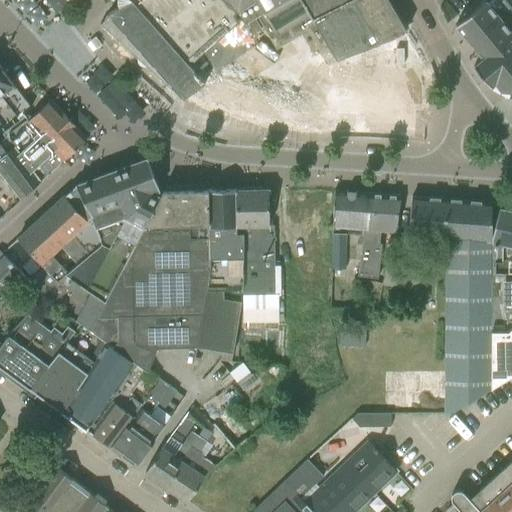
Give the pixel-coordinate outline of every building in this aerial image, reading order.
[(301,0),(117,0),(117,3),(119,7),(110,12),(185,97),(228,68),(261,79),(326,41),(301,0)] [(390,38),(405,31),(386,0),(301,0),(326,41),(336,59),(390,38)] [(480,74),(511,47),(511,9),(504,0),(485,0),(455,25),(483,58),(473,66),(480,74)] [(511,47),(480,74),(490,86),(495,81),(500,85),(505,88),(511,89),(510,96),(511,96),(511,47)] [(0,65),(0,94),(1,94),(18,117),(31,107),(14,84),(0,65)] [(28,114),(4,132),(14,145),(25,159),(30,155),(69,119),(51,99),(45,105),(31,117),(28,114)] [(30,155),(25,159),(42,180),(45,177),(57,166),(60,164),(60,163),(63,160),(63,161),(63,160),(64,160),(87,139),(69,119),(30,155)] [(7,150),(0,155),(0,172),(21,199),(32,189),(42,180),(25,159),(14,145),(7,150)] [(108,246),(128,257),(158,199),(157,198),(155,192),(158,191),(147,158),(113,171),(127,209),(108,246)] [(108,246),(127,209),(113,171),(75,185),(92,215),(96,227),(102,243),(108,246)] [(92,215),(75,185),(16,240),(33,258),(34,256),(42,265),(57,281),(58,282),(66,275),(69,272),(53,255),(62,246),(78,264),(101,245),(102,243),(96,227),(92,215)] [(209,264),(196,347),(232,353),(239,316),(240,316),(241,295),(243,272),(244,263),(242,233),(236,232),(235,226),(235,190),(207,191),(209,264)] [(240,316),(275,315),(275,268),(274,225),(269,225),(268,190),(235,190),(235,226),(236,232),(242,233),(244,263),(243,272),(241,295),(240,316)] [(106,299),(90,331),(108,345),(135,362),(147,371),(157,348),(196,347),(209,264),(207,191),(162,191),(158,199),(128,257),(106,299)] [(332,261),(331,268),(345,269),(347,229),(363,230),(364,229),(367,229),(370,194),(335,191),(333,227),(333,228),(332,261)] [(364,229),(363,230),(358,275),(379,278),(382,245),(380,245),(380,232),(397,232),(398,229),(401,196),(370,194),(367,229),(364,229)] [(500,204),(412,197),(410,217),(407,234),(457,239),(458,249),(447,248),(445,413),(450,413),(491,388),(492,238),(500,209),(499,208),(500,204)] [(511,211),(500,209),(492,238),(491,388),(495,386),(511,375),(511,211)] [(108,246),(102,243),(101,245),(78,264),(69,272),(66,275),(106,299),(128,257),(108,246)] [(19,270),(2,253),(0,251),(0,283),(5,289),(8,287),(11,289),(25,276),(19,270)] [(387,258),(383,278),(418,283),(421,263),(387,258)] [(42,265),(26,280),(42,297),(57,281),(42,265)] [(1,343),(0,344),(0,365),(30,388),(66,341),(67,342),(74,332),(73,331),(67,326),(62,334),(53,328),(50,331),(26,314),(8,337),(5,341),(3,345),(1,343)] [(339,347),(365,347),(365,323),(339,323),(339,347)] [(67,342),(66,341),(30,388),(62,412),(78,386),(86,372),(94,361),(67,342)] [(78,386),(62,412),(85,430),(135,362),(108,345),(106,348),(103,346),(96,357),(100,359),(90,375),(86,372),(78,386)] [(110,446),(141,404),(129,395),(147,371),(135,362),(85,430),(89,433),(91,431),(110,446)] [(242,363),(229,373),(238,385),(251,374),(242,363)] [(159,379),(150,393),(167,404),(176,390),(159,379)] [(110,446),(109,447),(135,466),(147,450),(164,425),(149,415),(158,403),(148,395),(141,404),(110,446)] [(212,424),(234,449),(248,436),(225,411),(212,424)] [(249,511),(351,511),(391,474),(396,470),(368,441),(362,425),(363,425),(363,423),(387,423),(387,422),(387,413),(375,413),(357,413),(249,511)] [(176,471),(165,486),(188,501),(204,478),(215,466),(198,455),(211,434),(203,428),(197,437),(190,447),(188,447),(178,462),(177,463),(180,465),(176,471)] [(156,456),(145,472),(165,486),(176,471),(180,465),(177,463),(178,462),(188,447),(190,447),(197,437),(190,433),(173,459),(160,450),(156,456)] [(511,501),(511,470),(507,465),(492,479),(511,501)] [(112,511),(104,506),(105,505),(90,493),(87,498),(68,483),(72,479),(56,468),(27,506),(35,511),(112,511)] [(511,511),(511,501),(492,479),(477,492),(494,511),(511,511)] [(451,494),(467,511),(494,511),(477,492),(470,499),(464,492),(459,490),(455,491),(451,494)] [(447,511),(467,511),(451,494),(450,497),(451,499),(451,501),(454,504),(446,511),(447,511)]
